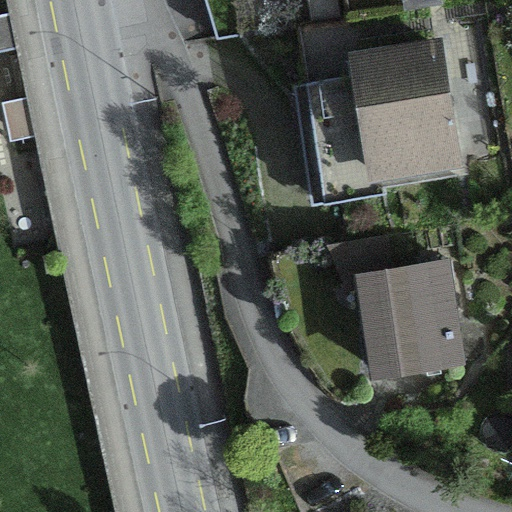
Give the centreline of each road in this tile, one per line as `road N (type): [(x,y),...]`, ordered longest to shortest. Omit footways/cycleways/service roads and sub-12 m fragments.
road 1 (residential): [(130,0),(192,103),(259,324),(322,423),(397,477),(473,511)]
road 2 (secondary): [(79,0),(188,511)]
